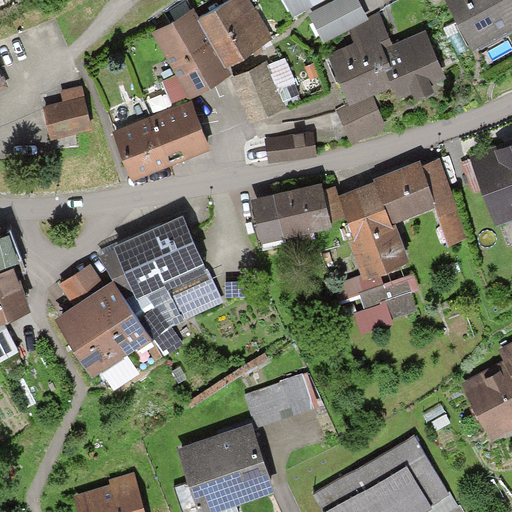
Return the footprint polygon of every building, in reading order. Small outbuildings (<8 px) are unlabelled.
[(227,63),(266,40),(241,0),(223,0),(198,15),(227,63)] [(323,0),(275,0),(285,19),(323,0)] [(361,23),(347,0),(339,0),(305,19),(320,46),(361,23)] [(511,0),(441,0),(433,6),(466,55),(511,24),(511,0)] [(198,15),(194,9),(147,37),(173,79),(159,87),(171,106),(187,96),(221,76),(217,69),(227,63),(198,15)] [(330,112),(346,147),(382,131),(369,101),(379,97),(385,109),(405,100),(401,91),(387,59),(372,24),(346,35),(351,46),(319,60),(339,108),(330,112)] [(405,51),(387,59),(401,91),(436,76),(418,32),(400,40),(405,51)] [(281,106),(262,66),(235,79),(255,119),(281,106)] [(45,137),(82,128),(74,93),(49,99),(52,112),(40,114),(45,137)] [(184,109),(144,125),(161,166),(201,151),(184,109)] [(161,166),(144,125),(106,140),(123,182),(161,166)] [(264,163),(309,155),(305,134),(260,142),(264,163)] [(511,139),(465,159),(500,247),(511,241),(511,139)] [(436,164),(376,186),(389,220),(425,206),(441,248),(464,240),(436,164)] [(404,261),(389,220),(376,186),(329,203),(357,278),(404,261)] [(322,228),(317,190),(243,200),(249,249),(271,246),(270,235),(322,228)] [(183,218),(108,256),(122,283),(146,332),(156,351),(183,338),(174,322),(223,297),(183,218)] [(0,237),(0,322),(27,313),(0,237)] [(146,332),(122,283),(106,292),(90,266),(64,282),(80,309),(66,318),(95,364),(146,332)] [(511,351),(453,387),(487,444),(511,429),(511,351)] [(255,421),(320,409),(314,376),(249,387),(255,421)] [(252,420),(181,446),(204,507),(274,481),(252,420)] [(461,511),(414,432),(315,490),(328,511),(461,511)] [(141,511),(130,478),(69,499),(73,511),(141,511)]
